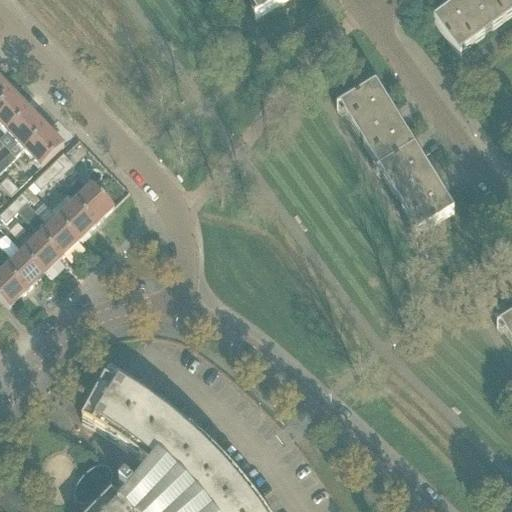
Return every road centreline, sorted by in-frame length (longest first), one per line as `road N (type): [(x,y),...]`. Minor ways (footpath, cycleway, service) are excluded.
road 1 (residential): [(177,310),(182,239),(168,200),(0,25)]
road 2 (tertiary): [(177,310),(263,362),(424,511)]
road 3 (residential): [(511,218),(368,13)]
road 4 (tertiary): [(7,385),(96,318),(177,310)]
